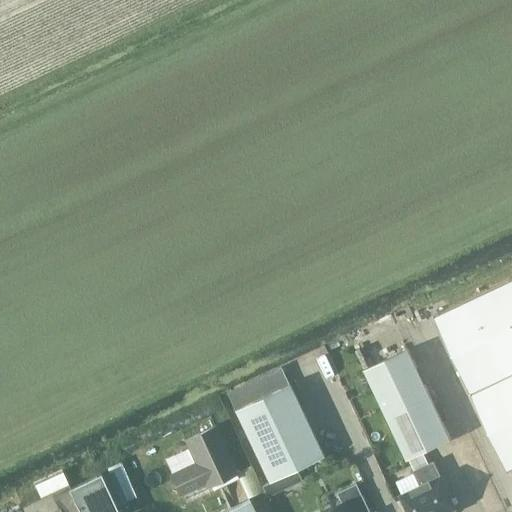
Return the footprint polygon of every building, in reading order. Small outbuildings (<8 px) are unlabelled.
[(511,278),(435,315),(509,472),(511,470),(511,278)] [(414,471),(428,464),(423,453),(452,440),(409,349),(366,370),(408,460),(409,460),(414,471)] [(235,410),(269,482),(324,457),(289,384),(235,410)] [(188,447),(164,458),(171,474),(170,475),(180,495),(205,483),(207,487),(237,473),(215,426),(185,440),(188,447)] [(428,464),(414,471),(413,471),(419,485),(399,494),(406,511),(450,511),(458,509),(441,474),(440,475),(434,461),(428,464)] [(102,476),(115,505),(123,501),(110,472),(102,476)] [(67,486),(21,508),(23,511),(118,511),(115,505),(102,476),(101,474),(68,489),(67,486)] [(369,511),(356,484),(337,493),(342,503),(323,511),(369,511)] [(254,511),(249,499),(220,511),(254,511)] [(12,511),(8,503),(0,507),(2,511),(12,511)]
